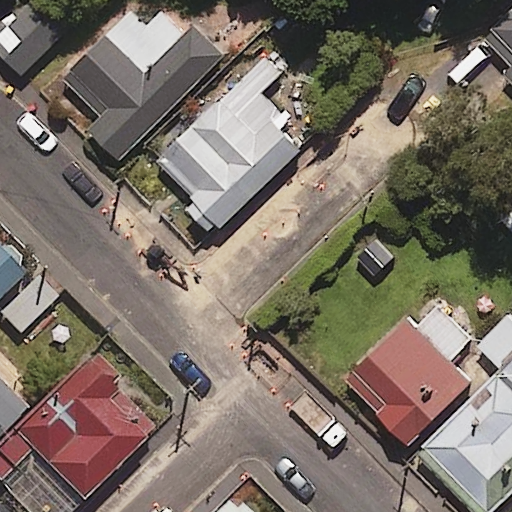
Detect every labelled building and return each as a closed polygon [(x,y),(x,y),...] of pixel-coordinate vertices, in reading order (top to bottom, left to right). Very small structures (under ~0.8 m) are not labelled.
[(71,31),(40,0),(31,0),(0,30),(0,49),(26,76),(71,31)] [(228,56),(175,3),(151,28),(134,11),(68,78),(104,114),(93,131),(124,162),(228,56)] [(511,14),(489,38),(511,60),(511,70),(508,75),(511,79),(511,14)] [(284,73),(268,56),(163,159),(202,199),(192,209),(218,235),(312,144),(263,94),(284,73)] [(0,301),(22,278),(0,257),(0,301)] [(58,300),(38,278),(0,313),(20,335),(58,300)] [(474,341),(441,307),(418,328),(412,322),(351,379),(413,445),(476,387),(452,361),(474,341)] [(511,318),(510,316),(482,345),(507,370),(425,453),(484,511),(498,511),(511,499),(511,318)] [(27,511),(75,511),(156,435),(92,368),(0,456),(0,484),(1,484),(27,511)] [(0,439),(26,413),(0,388),(0,439)] [(240,511),(231,502),(221,511),(240,511)]
